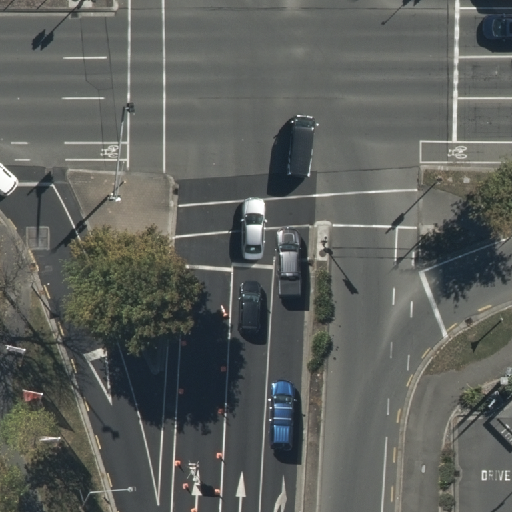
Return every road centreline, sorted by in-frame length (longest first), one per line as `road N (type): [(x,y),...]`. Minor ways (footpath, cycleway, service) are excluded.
road 1 (secondary): [(233,511),(248,210),(296,77)]
road 2 (primary): [(144,511),(58,233),(0,142)]
road 3 (primary): [(296,77),(0,77)]
road 4 (secondary): [(296,77),(361,209),(359,351)]
road 5 (primary): [(511,76),(296,77)]
road 6 (primary): [(511,279),(434,308),(359,351)]
road 7 (secondary): [(359,351),(352,511)]
